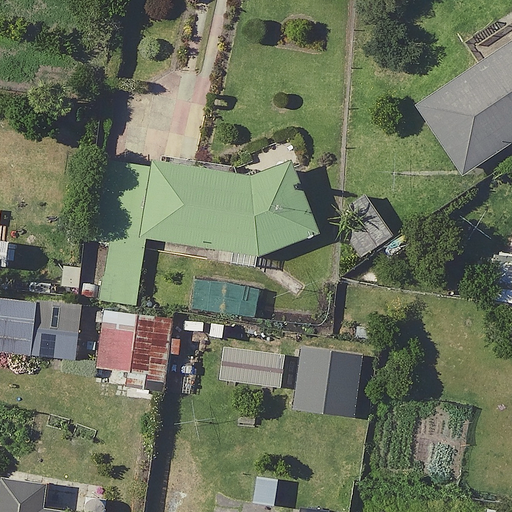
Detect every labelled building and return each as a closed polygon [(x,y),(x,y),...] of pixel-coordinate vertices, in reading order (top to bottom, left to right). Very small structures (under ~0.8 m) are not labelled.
[(473,176),(511,150),(511,8),(469,38),(491,70),(430,111),(473,176)] [(321,267),(332,204),(307,200),(312,172),(275,165),(272,183),(168,165),(167,174),(101,162),(88,237),(118,242),(107,300),(153,309),(166,239),(321,267)] [(381,197),(361,209),(373,228),(355,238),(370,262),(407,240),(381,197)] [(0,284),(14,285),(18,242),(0,240),(0,284)] [(0,353),(44,357),(48,307),(0,303),(0,353)] [(216,327),(117,311),(107,376),(206,392),(216,327)] [(370,364),(307,356),(300,413),(363,421),(370,364)] [(13,485),(10,511),(53,511),(56,489),(13,485)]
